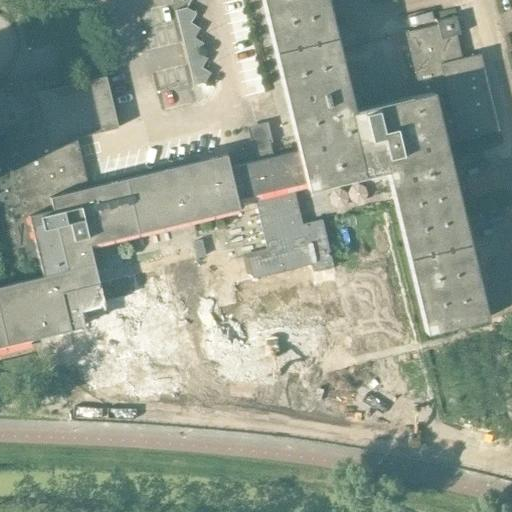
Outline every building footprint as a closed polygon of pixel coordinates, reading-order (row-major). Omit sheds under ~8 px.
[(264,0),(300,150),(308,182),(309,188),(306,189),(306,190),(325,185),(324,182),(363,173),(362,167),(386,162),(427,331),(424,332),(424,334),(485,319),(485,317),(482,318),(439,143),(456,139),(456,140),(497,131),(497,129),(496,129),(478,56),(479,55),(479,54),(452,60),(447,37),(459,34),(454,16),(435,21),(436,25),(404,32),(419,95),(408,97),(408,101),(349,115),(321,0),(264,0)] [(210,75),(192,6),(175,10),(193,80),(210,75)] [(412,27),(434,22),(431,13),(410,18),(412,27)] [(78,204),(27,216),(41,276),(0,286),(0,339),(28,333),(29,339),(77,328),(73,308),(101,302),(88,245),(78,204)] [(354,279),(232,309),(200,317),(196,300),(107,321),(126,401),(244,372),(248,389),(373,359),(354,279)]
